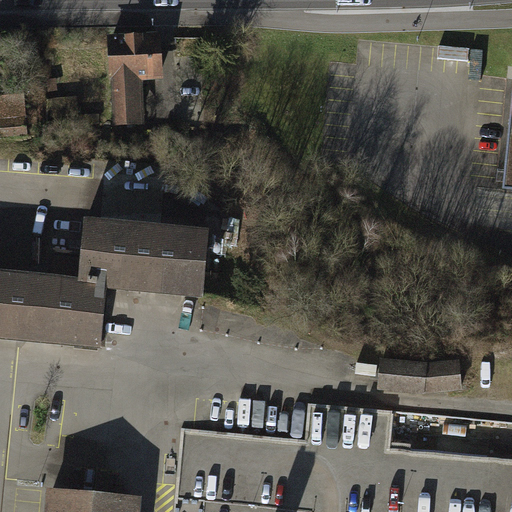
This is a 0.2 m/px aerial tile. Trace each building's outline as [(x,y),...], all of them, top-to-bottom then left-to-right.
[(113,38),(114,131),(147,131),(147,85),(176,85),(176,38),(113,38)] [(32,96),(0,96),(0,140),(32,141),(32,96)] [(108,99),(86,99),(86,112),(108,112),(108,99)] [(0,275),(0,336),(101,348),(106,287),(201,296),(208,235),(86,223),(80,283),(0,275)] [(428,358),(427,389),(463,383),(461,354),(428,358)] [(428,358),(384,355),(382,386),(427,389),(428,358)] [(215,475),(205,475),(208,439),(186,437),(181,496),(213,498),(215,475)] [(136,511),(137,503),(52,494),(50,511),(136,511)]
